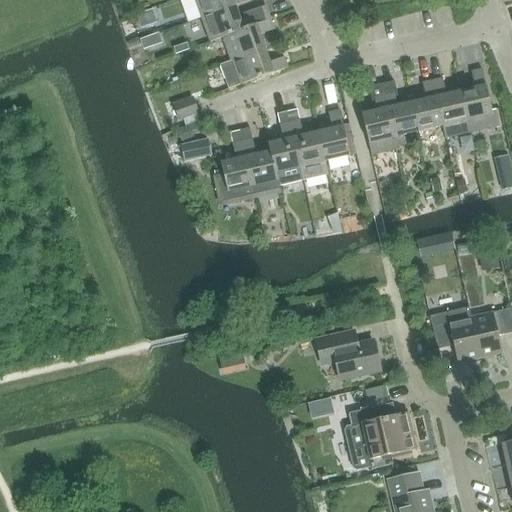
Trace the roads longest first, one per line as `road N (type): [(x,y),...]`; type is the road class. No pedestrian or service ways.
road 1 (residential): [(499,24),(335,67)]
road 2 (residential): [(448,415),(414,382),(395,295)]
road 3 (residential): [(221,105),(335,67)]
